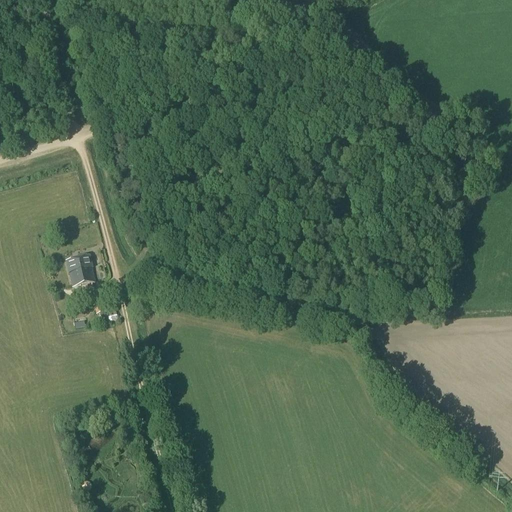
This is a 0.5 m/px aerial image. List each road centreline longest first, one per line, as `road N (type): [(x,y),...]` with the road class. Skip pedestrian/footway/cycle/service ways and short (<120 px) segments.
road 1 (track): [(173,511),(75,135)]
road 2 (track): [(75,135),(312,0)]
road 3 (track): [(42,0),(75,135)]
